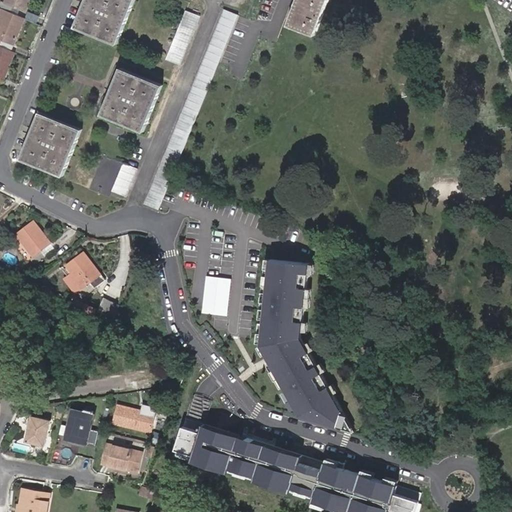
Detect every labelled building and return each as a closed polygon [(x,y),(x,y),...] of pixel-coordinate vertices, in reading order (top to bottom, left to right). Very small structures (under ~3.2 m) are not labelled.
[(26,9),(29,0),(4,0),(4,1),(1,0),(0,0),(0,7),(4,9),(10,12),(13,4),(26,9)] [(135,0),(86,0),(76,26),(118,43),(135,0)] [(296,0),(286,27),(313,37),(326,0),(296,0)] [(23,17),(26,9),(13,4),(10,12),(23,17)] [(0,45),(3,38),(15,44),(26,18),(23,17),(10,12),(4,9),(0,19),(0,45)] [(229,36),(238,14),(224,9),(145,201),(157,206),(160,207),(171,180),(199,110),(229,36)] [(180,64),(200,15),(186,9),(166,57),(180,64)] [(0,45),(13,51),(15,44),(3,38),(0,45)] [(0,45),(0,75),(4,77),(15,51),(13,51),(0,45)] [(144,131),(163,84),(122,66),(103,114),(144,131)] [(42,111),(23,158),(64,175),(83,128),(42,111)] [(114,187),(128,193),(137,169),(123,164),(114,187)] [(41,250),(52,241),(36,220),(17,233),(33,256),(28,259),(33,265),(45,255),(41,250)] [(56,247),(52,241),(41,250),(45,255),(56,247)] [(101,274),(85,251),(67,264),(72,273),(65,278),(75,292),(78,290),(80,293),(83,296),(94,287),(90,282),(101,274)] [(297,415),(335,427),(339,410),(299,337),(307,263),(268,259),(259,345),(297,415)] [(101,274),(90,282),(94,287),(105,279),(101,274)] [(204,312),(230,314),(233,276),(207,274),(204,312)] [(97,291),(94,287),(83,296),(86,301),(97,291)] [(112,324),(120,305),(101,297),(94,315),(112,324)] [(142,413),(143,410),(118,403),(114,422),(152,432),(156,417),(142,413)] [(72,411),(66,437),(86,441),(93,412),(83,409),(82,414),(72,411)] [(351,432),(339,410),(335,427),(351,432)] [(33,413),(25,440),(45,445),(52,418),(33,413)] [(353,511),(417,511),(423,493),(345,468),(347,463),(329,458),(328,462),(187,418),(175,456),(353,511)] [(161,436),(152,434),(150,440),(159,442),(161,436)] [(66,437),(65,442),(84,446),(86,441),(66,437)] [(102,463),(119,468),(119,465),(128,468),(127,470),(138,473),(143,451),(107,442),(102,463)] [(150,490),(141,486),(138,494),(147,497),(147,495),(150,490)] [(20,504),(18,511),(46,511),(50,493),(22,487),(20,504)]
